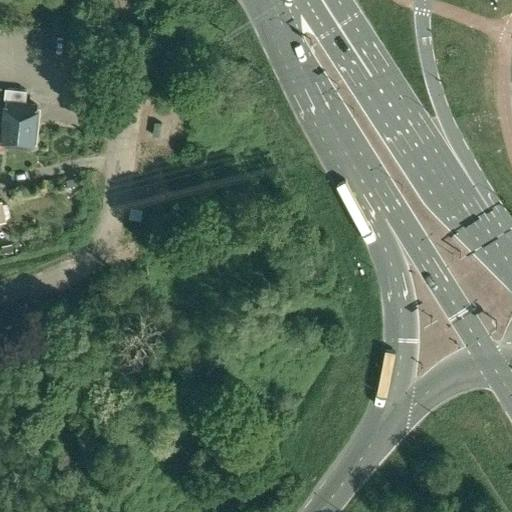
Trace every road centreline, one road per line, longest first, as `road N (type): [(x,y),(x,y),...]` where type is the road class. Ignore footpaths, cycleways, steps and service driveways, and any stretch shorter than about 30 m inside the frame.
road 1 (primary): [(482,225),(339,0)]
road 2 (trunk): [(378,187),(400,341),(374,445)]
road 3 (unclassified): [(0,294),(59,279),(103,240),(129,104)]
road 4 (primary): [(482,225),(433,83),(425,0)]
road 5 (primary): [(264,0),(378,187)]
road 6 (primary): [(378,187),(490,363)]
road 7 (trunk): [(490,363),(425,394),(374,445)]
